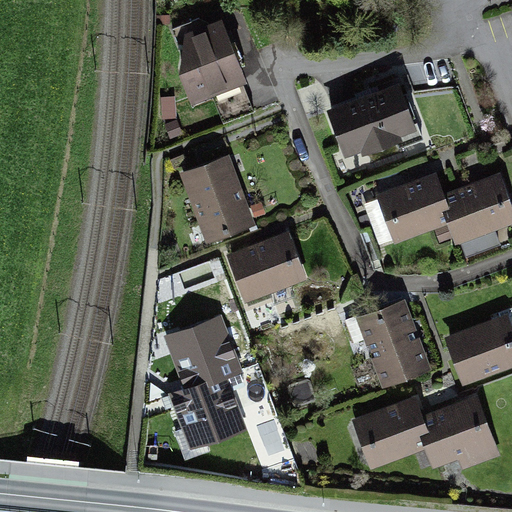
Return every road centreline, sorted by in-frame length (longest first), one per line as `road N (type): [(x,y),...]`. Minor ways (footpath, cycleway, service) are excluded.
road 1 (residential): [(296,102),(373,281),(434,285),(511,258)]
road 2 (residential): [(456,47),(289,83),(296,102)]
road 3 (tertiary): [(176,511),(0,493)]
